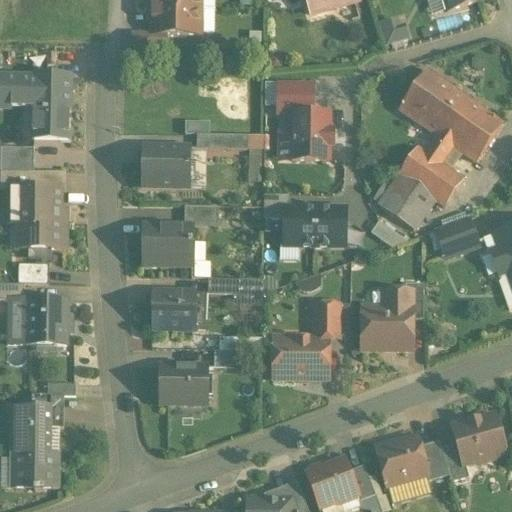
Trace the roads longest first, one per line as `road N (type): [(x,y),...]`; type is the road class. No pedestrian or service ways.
road 1 (residential): [(130,496),(105,138),(116,0)]
road 2 (residential): [(511,355),(130,496)]
